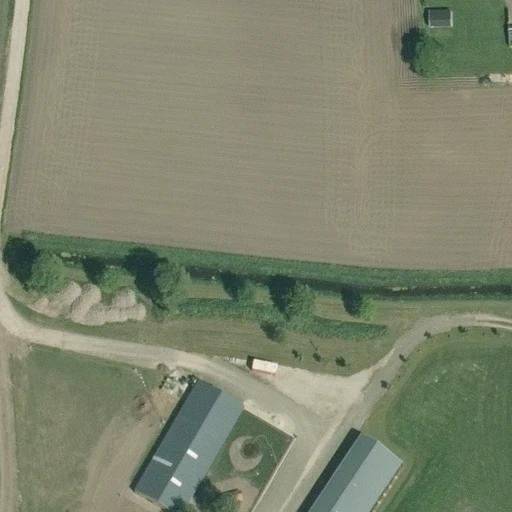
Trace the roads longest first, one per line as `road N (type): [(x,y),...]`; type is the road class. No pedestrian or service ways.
road 1 (track): [(511,326),(467,321),(413,335),(367,404),(264,370),(63,345),(26,334),(0,314)]
road 2 (track): [(0,185),(23,0)]
